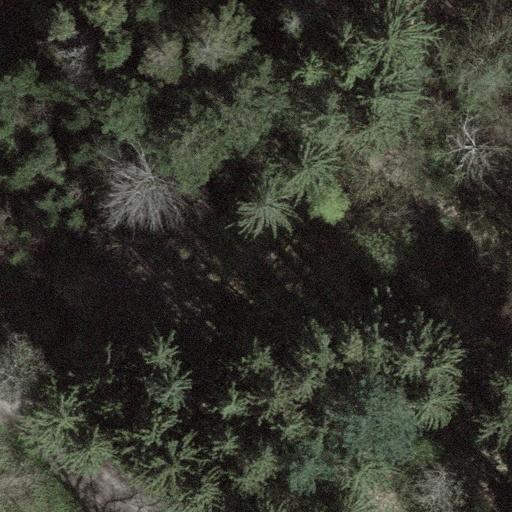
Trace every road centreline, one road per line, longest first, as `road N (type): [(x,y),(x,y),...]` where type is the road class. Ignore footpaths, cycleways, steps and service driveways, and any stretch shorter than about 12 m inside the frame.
road 1 (track): [(0,400),(136,511)]
road 2 (track): [(387,0),(511,22)]
